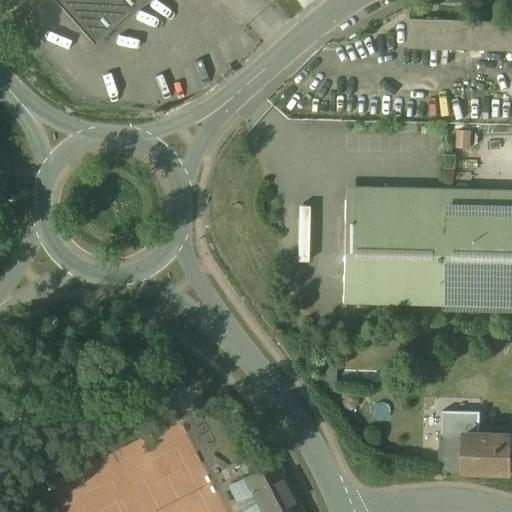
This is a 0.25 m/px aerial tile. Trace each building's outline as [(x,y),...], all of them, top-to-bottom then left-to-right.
[(55,0),(94,44),(143,0),(55,0)] [(182,0),(174,0),(170,4),(178,12),(186,4),(182,0)] [(166,8),(137,33),(180,81),(209,56),(166,8)] [(511,22),(410,20),(409,47),(511,49),(511,22)] [(447,203),(406,202),(387,182),(368,201),(346,201),(343,302),(444,305),(447,203)] [(511,204),(447,203),(444,305),(511,306),(511,204)] [(481,418),(443,417),(441,470),(464,470),(465,434),(480,434),(481,418)] [(511,434),(480,434),(465,434),(464,470),(511,471),(511,434)] [(303,511),(277,460),(274,461),(270,458),(262,462),(261,468),(244,477),(262,511),(303,511)]
